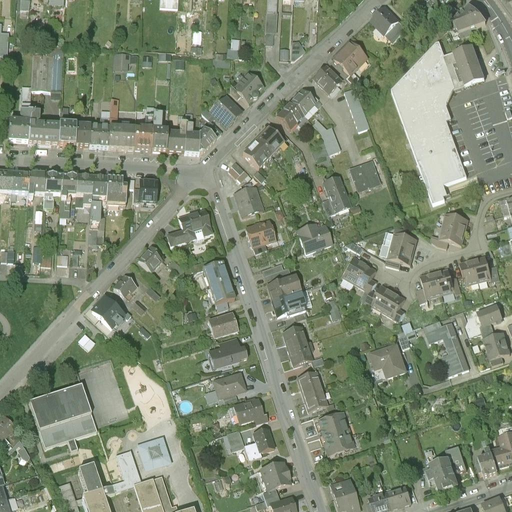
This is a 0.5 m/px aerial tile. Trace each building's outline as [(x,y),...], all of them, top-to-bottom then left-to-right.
[(19,0),(19,15),(29,15),(29,0),(19,0)] [(63,9),(63,0),(48,0),(48,9),(63,9)] [(267,0),(266,17),(277,17),(277,0),(267,0)] [(454,0),(434,0),(433,2),(437,6),(438,4),(445,10),(454,0)] [(399,26),(386,11),(372,24),(385,39),(399,26)] [(485,26),(469,11),(455,25),(459,36),(485,26)] [(309,25),(292,26),(292,37),(309,36),(309,25)] [(297,43),(286,50),(294,62),(305,55),(297,43)] [(366,63),(349,47),(333,63),(350,80),(366,63)] [(448,130),(446,126),(445,122),(441,110),(446,99),(449,92),(463,87),(453,58),(444,61),(439,47),(436,48),(391,95),(433,210),(445,205),(443,201),(440,192),(444,190),(467,182),(453,145),(451,139),(450,135),(448,130)] [(227,52),(227,61),(237,60),(237,51),(227,52)] [(484,84),(472,51),(453,58),(463,87),(465,91),(484,84)] [(33,55),(30,97),(61,98),(63,53),(47,52),(46,56),(33,55)] [(279,52),(279,62),(289,62),(290,52),(279,52)] [(113,57),(112,76),(127,77),(128,67),(136,68),(137,61),(129,60),(129,58),(113,57)] [(151,61),(142,60),(141,71),(150,72),(151,61)] [(183,64),(175,63),(175,73),(183,74),(183,64)] [(341,86),(325,70),(313,83),(327,98),(334,91),(335,92),(341,86)] [(262,92),(248,78),(235,91),(238,94),(236,96),(247,107),(251,103),(253,104),(254,104),(255,103),(256,102),(257,101),(257,99),(256,98),(262,92)] [(450,135),(451,139),(456,137),(446,110),(453,96),(465,91),(463,87),(449,92),(441,110),(445,122),(446,126),(448,130),(450,135)] [(354,92),(344,96),(358,136),(369,132),(354,92)] [(302,95),(290,107),(303,120),(306,124),(317,113),(316,113),(318,111),(315,108),(318,105),(311,98),(308,101),(302,95)] [(241,118),(224,102),(216,110),(218,112),(212,118),(210,116),(209,117),(214,122),(225,133),(241,118)] [(303,120),(290,107),(277,121),(290,134),(303,120)] [(22,127),(8,126),(7,147),(27,149),(29,118),(29,111),(21,110),(20,123),(22,124),(22,127)] [(209,117),(205,112),(201,116),(202,118),(209,126),(210,126),(214,122),(209,117)] [(75,131),(64,130),(65,124),(67,124),(67,113),(60,113),(57,150),(73,151),(75,131)] [(52,131),(34,130),(34,128),(37,126),(38,119),(29,118),(27,149),(50,150),(52,131)] [(161,133),(161,137),(157,137),(159,135),(160,120),(153,120),(153,125),(151,156),(165,157),(166,137),(166,134),(161,133)] [(134,135),(112,134),(115,132),(116,124),(109,124),(109,134),(108,153),(133,155),(134,136),(134,135)] [(148,135),(138,135),(138,136),(134,136),(133,155),(151,156),(153,125),(145,125),(145,131),(148,135)] [(325,134),(316,125),(312,129),(319,136),(325,134)] [(221,137),(210,126),(209,126),(203,132),(215,143),(221,137)] [(199,139),(191,138),(191,129),(185,129),(185,132),(184,138),(183,158),(198,158),(199,139)] [(80,131),(75,131),(73,151),(88,152),(90,132),(90,131),(80,131)] [(274,136),(269,131),(255,145),(271,160),(284,147),(274,136)] [(104,133),(90,132),(88,152),(108,153),(109,134),(104,133)] [(215,143),(203,132),(203,133),(201,138),(199,139),(198,158),(203,157),(215,143)] [(325,134),(319,136),(328,159),(340,155),(330,132),(325,134)] [(288,143),(278,133),(274,136),(284,147),(288,143)] [(184,138),(166,137),(165,157),(183,158),(184,138)] [(271,160),(255,145),(242,159),(258,174),(271,160)] [(243,174),(235,166),(230,170),(231,171),(238,179),(243,174)] [(370,166),(347,175),(353,190),(355,189),(357,196),(378,188),(370,166)] [(231,171),(227,175),(234,183),(238,179),(231,171)] [(243,174),(235,182),(239,187),(247,179),(243,174)] [(264,183),(256,175),(252,179),(260,187),(264,183)] [(11,178),(0,177),(0,196),(10,197),(11,178)] [(28,179),(11,178),(10,197),(27,198),(28,179)] [(45,180),(28,179),(27,198),(27,202),(32,203),(32,198),(43,199),(45,180)] [(61,181),(45,180),(43,199),(43,215),(51,216),(52,200),(60,200),(61,181)] [(76,181),(61,181),(60,200),(59,221),(68,221),(69,201),(75,201),(76,181)] [(91,182),(76,181),(75,201),(86,202),(81,205),(81,211),(89,212),(91,182)] [(106,183),(91,182),(89,212),(87,250),(94,251),(95,239),(97,239),(98,211),(104,211),(106,183)] [(121,184),(106,183),(104,211),(124,212),(125,192),(121,192),(121,184)] [(338,183),(323,189),(334,218),(349,213),(338,183)] [(156,186),(139,185),(138,207),(155,208),(156,186)] [(252,192),(233,199),(241,222),(262,215),(256,201),(255,201),(252,192)] [(204,215),(178,224),(182,236),(166,241),(170,252),(194,244),(197,246),(203,244),(204,241),(211,238),(204,215)] [(468,223),(445,218),(443,226),(444,226),(443,231),(463,237),(465,231),(466,231),(468,223)] [(268,226),(245,233),(252,252),(264,248),(271,245),(269,238),(271,237),(268,226)] [(315,235),(308,237),(306,232),(296,236),(305,258),(330,248),(324,230),(314,234),(315,235)] [(463,237),(443,231),(441,237),(440,237),(438,244),(461,250),(463,243),(462,242),(463,237)] [(407,235),(395,232),(394,238),(406,241),(407,235)] [(406,241),(394,238),(392,246),(393,246),(392,251),(413,257),(414,251),(415,252),(417,244),(406,241)] [(264,248),(252,252),(255,258),(266,254),(264,248)] [(151,251),(138,266),(151,277),(162,265),(158,261),(160,259),(151,251)] [(413,257),(392,251),(391,258),(389,257),(387,264),(401,268),(411,270),(413,263),(411,263),(413,257)] [(13,266),(13,255),(1,255),(1,266),(13,266)] [(56,269),(67,269),(67,258),(57,258),(56,269)] [(40,271),(50,272),(51,259),(40,259),(40,271)] [(485,260),(477,262),(478,263),(472,265),(478,286),(484,284),(484,285),(491,283),(488,272),(485,260)] [(360,265),(353,262),(341,283),(347,287),(348,285),(353,288),(364,270),(359,267),(360,265)] [(184,273),(173,263),(167,270),(184,285),(184,280),(184,273)] [(401,268),(387,264),(386,270),(400,274),(401,268)] [(472,265),(466,267),(466,266),(459,268),(466,291),(472,289),(472,287),(478,286),(472,265)] [(204,266),(184,273),(184,280),(202,274),(202,273),(206,272),(204,266)] [(206,272),(202,273),(202,274),(208,291),(227,285),(221,267),(206,272)] [(280,267),(261,275),(263,280),(280,274),(282,273),(280,267)] [(364,270),(353,288),(359,291),(358,292),(365,296),(372,283),(377,275),(370,271),(369,272),(364,270)] [(496,270),(488,272),(491,283),(492,285),(499,283),(496,270)] [(448,273),(441,275),(441,276),(436,278),(441,298),(447,296),(447,298),(454,296),(451,284),(448,273)] [(280,274),(263,280),(265,286),(282,281),(280,274)] [(436,278),(429,280),(429,278),(420,281),(424,293),(427,304),(435,301),(435,300),(441,298),(436,278)] [(136,292),(125,281),(113,294),(123,303),(125,301),(128,304),(133,300),(131,298),(136,292)] [(294,282),(266,291),(271,306),(298,297),(294,282)] [(377,286),(372,283),(365,296),(370,299),(372,296),(377,286)] [(457,283),(451,284),(454,296),(455,298),(461,296),(457,283)] [(227,285),(208,291),(215,311),(226,307),(233,304),(227,285)] [(389,293),(383,290),(377,299),(371,311),(377,314),(377,313),(382,316),(393,297),(388,294),(389,293)] [(160,301),(150,292),(145,297),(155,306),(160,301)] [(424,293),(416,295),(420,308),(428,306),(427,304),(424,293)] [(377,299),(372,296),(370,299),(365,308),(371,311),(377,299)] [(298,297),(271,306),(277,322),(292,317),(304,313),(298,297)] [(398,300),(393,297),(382,316),(388,319),(387,320),(394,324),(400,314),(406,303),(399,299),(398,300)] [(122,322),(103,304),(91,317),(110,335),(122,322)] [(146,314),(137,306),(132,311),(141,320),(146,314)] [(226,307),(215,311),(217,317),(228,313),(226,307)] [(497,310),(477,319),(481,331),(482,331),(491,328),(502,323),(497,310)] [(304,313),(292,317),(295,325),(307,321),(304,313)] [(405,317),(400,314),(394,324),(398,327),(400,325),(405,317)] [(232,318),(207,327),(213,343),(237,335),(232,318)] [(468,373),(451,327),(425,338),(429,349),(443,343),(449,359),(442,362),(448,380),(468,373)] [(491,328),(482,331),(481,331),(479,332),(481,338),(493,335),(491,328)] [(305,347),(300,331),(283,337),(288,353),(305,347)] [(493,335),(481,338),(483,345),(495,341),(493,335)] [(495,341),(483,345),(486,355),(507,348),(503,338),(495,341)] [(236,342),(218,348),(220,354),(233,349),(238,348),(236,342)] [(305,347),(288,353),(293,370),(311,364),(305,347)] [(507,348),(486,355),(490,365),(502,361),(510,358),(507,348)] [(220,354),(207,358),(212,374),(247,363),(243,352),(235,355),(233,349),(220,354)] [(396,351),(370,359),(375,374),(383,371),(387,382),(405,376),(396,351)] [(502,361),(490,365),(492,371),(503,367),(502,361)] [(315,376),(296,382),(308,416),(326,410),(315,376)] [(239,378),(215,386),(217,393),(215,394),(218,404),(222,403),(235,399),(245,395),(239,378)] [(79,391),(27,409),(43,455),(66,447),(69,455),(70,458),(77,455),(73,444),(95,437),(79,391)] [(235,399),(222,403),(224,408),(236,404),(235,399)] [(257,404),(228,414),(233,430),(262,420),(257,404)] [(326,416),(312,420),(317,436),(321,435),(318,425),(328,422),(326,416)] [(328,422),(318,425),(321,435),(322,439),(323,442),(348,434),(342,417),(328,422)] [(3,420),(0,423),(0,447),(15,431),(3,420)] [(225,451),(231,450),(231,454),(244,451),(240,433),(222,437),(225,451)] [(267,433),(252,438),(255,447),(243,451),(248,466),(261,461),(259,457),(274,452),(267,433)] [(348,434),(323,442),(325,447),(323,448),(324,449),(327,459),(354,451),(348,434)] [(509,440),(506,438),(504,439),(502,442),(502,443),(499,444),(502,454),(490,457),(495,473),(511,468),(511,440),(509,441),(509,440)] [(161,443),(135,451),(144,478),(170,469),(161,443)] [(29,462),(23,453),(17,456),(21,463),(27,466),(29,462)] [(488,453),(483,455),(485,461),(477,464),(478,467),(475,468),(478,477),(481,476),(483,483),(488,481),(487,481),(497,478),(495,473),(490,457),(488,453)] [(75,476),(84,501),(80,502),(82,511),(169,511),(160,483),(140,490),(129,458),(113,463),(122,488),(100,495),(92,470),(75,476)] [(448,464),(429,470),(431,475),(426,477),(429,486),(434,484),(439,498),(458,492),(448,464)] [(282,467),(259,475),(266,496),(289,488),(288,483),(285,472),(284,472),(282,467)] [(343,482),(328,487),(329,493),(340,489),(340,487),(344,486),(343,482)] [(344,486),(340,487),(340,489),(329,493),(335,511),(353,511),(354,511),(357,510),(349,484),(344,486)] [(67,509),(67,511),(77,511),(69,485),(57,489),(64,510),(67,509)] [(406,491),(385,497),(390,511),(396,511),(411,507),(406,491)] [(275,493),(262,498),(264,504),(277,499),(275,493)] [(390,511),(385,497),(368,503),(369,508),(367,509),(368,511),(390,511)] [(264,504),(254,508),(255,511),(260,511),(267,510),(270,509),(280,506),(277,499),(264,504)] [(5,504),(0,505),(0,511),(15,511),(12,502),(5,504)] [(280,506),(270,509),(270,511),(294,511),(291,502),(280,506)] [(503,511),(500,502),(483,509),(484,511),(503,511)]
